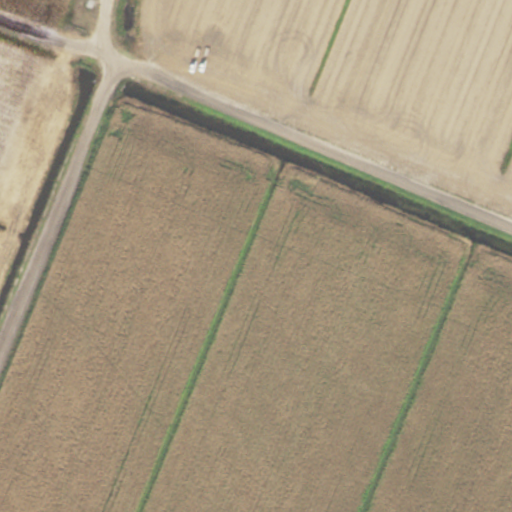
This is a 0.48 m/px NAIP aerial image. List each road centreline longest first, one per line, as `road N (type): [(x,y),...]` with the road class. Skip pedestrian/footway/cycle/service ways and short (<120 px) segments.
road 1 (track): [(511,203),(165,60),(118,55)]
road 2 (track): [(100,0),(118,55),(113,107),(0,379)]
